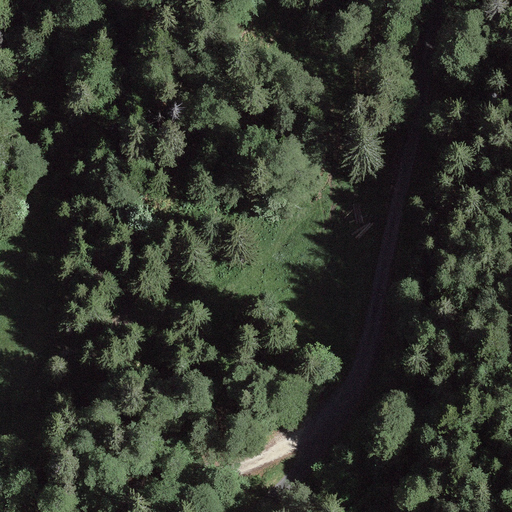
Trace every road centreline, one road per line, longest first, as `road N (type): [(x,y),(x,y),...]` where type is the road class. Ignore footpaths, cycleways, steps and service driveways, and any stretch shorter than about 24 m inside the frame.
road 1 (unclassified): [(439,0),(416,133),(353,391),(320,445),(256,511)]
road 2 (track): [(320,445),(178,481),(100,511)]
